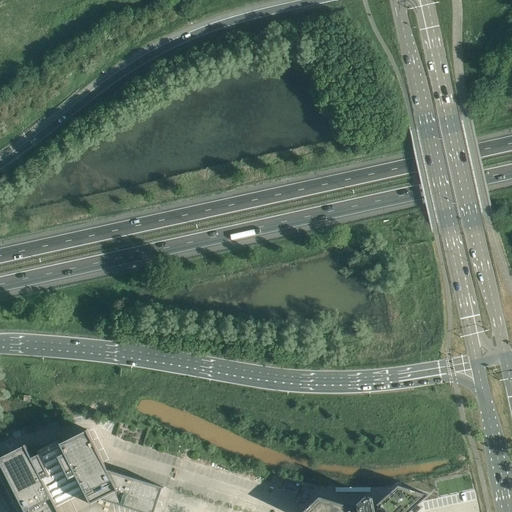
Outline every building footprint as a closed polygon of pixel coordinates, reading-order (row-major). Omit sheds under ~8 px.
[(87,429),(60,442),(61,444),(72,461),(64,465),(68,474),(74,471),(80,484),(91,505),(91,504),(91,503),(98,499),(140,511),(153,511),(162,488),(163,488),(164,487),(107,469),(87,429)] [(72,461),(61,444),(60,442),(59,443),(58,440),(27,448),(32,458),(38,472),(45,469),(49,479),(43,482),(52,498),(63,492),(64,495),(70,492),(69,489),(80,484),(74,471),(68,474),(64,465),(72,461)] [(59,511),(52,498),(43,482),(49,479),(45,469),(38,472),(32,458),(27,448),(25,444),(24,445),(25,446),(0,458),(0,462),(25,511),(59,511)] [(287,480),(284,489),(293,492),(297,483),(287,480)] [(319,496),(301,511),(408,511),(427,495),(398,485),(376,505),(377,511),(375,511),(372,498),(365,496),(356,504),(357,509),(355,510),(354,507),(319,496)]
